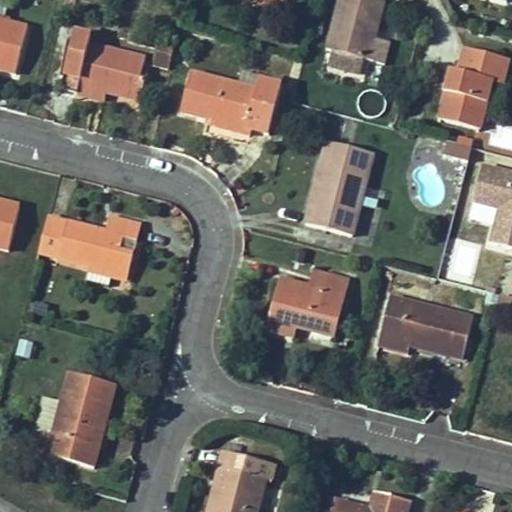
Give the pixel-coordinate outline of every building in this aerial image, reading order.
[(284,11),(286,0),(265,0),(264,6),(284,11)] [(390,43),(375,39),(384,5),(369,1),(369,0),(340,0),(327,51),(332,52),(328,67),(360,75),(364,61),(384,66),(390,43)] [(0,71),(16,75),(28,28),(10,24),(11,20),(6,19),(9,8),(0,5),(0,71)] [(315,20),(311,33),(320,35),(324,22),(315,20)] [(158,49),(159,42),(119,32),(117,37),(129,40),(129,42),(158,49)] [(60,91),(77,96),(80,87),(106,93),(140,102),(145,81),(141,80),(145,61),(89,47),(92,38),(75,34),(60,91)] [(174,46),(159,42),(158,49),(154,63),(169,67),(174,46)] [(465,49),(458,73),(451,71),(438,120),(480,131),(492,83),(502,86),(509,61),(465,49)] [(248,130),(269,135),(281,88),(259,82),(260,78),(244,74),(240,87),(191,74),(181,113),(214,121),(248,130)] [(77,96),(104,102),(106,93),(80,87),(77,96)] [(248,130),(214,121),(213,126),(246,135),(248,130)] [(443,157),(467,163),(471,149),(447,143),(443,157)] [(498,143),(495,154),(504,157),(507,145),(498,143)] [(327,144),(317,181),(322,182),(315,210),(310,209),(306,225),(352,237),(373,156),(327,144)] [(511,249),(511,176),(479,168),(469,206),(493,213),(485,243),(511,249)] [(317,181),(310,209),(315,210),(322,182),(317,181)] [(20,208),(0,202),(0,249),(8,252),(20,208)] [(100,232),(48,219),(39,254),(90,267),(87,282),(109,288),(111,279),(113,273),(128,277),(141,227),(109,219),(106,234),(105,237),(99,235),(100,232)] [(305,253),(295,250),(291,263),(302,266),(305,253)] [(113,273),(111,279),(127,283),(128,277),(113,273)] [(313,273),(309,289),(280,281),(267,331),(286,336),(289,327),(296,329),(335,339),(340,317),(335,316),(340,298),(345,299),(349,283),(313,273)] [(498,297),(488,294),(486,302),(496,305),(498,297)] [(501,296),(500,301),(510,304),(511,299),(501,296)] [(340,317),(345,299),(340,298),(335,316),(340,317)] [(463,360),(473,320),(390,299),(377,348),(407,355),(410,347),(463,360)] [(500,301),(496,316),(506,319),(510,304),(500,301)] [(47,318),(50,308),(36,304),(33,314),(47,318)] [(286,336),(294,338),(296,329),(289,327),(286,336)] [(20,343),(16,356),(30,360),(34,347),(20,343)] [(69,374),(61,403),(42,398),(33,432),(52,437),(51,442),(38,438),(34,453),(91,469),(97,449),(99,449),(103,434),(98,432),(104,411),(109,413),(116,387),(69,374)] [(103,434),(109,413),(104,411),(98,432),(103,434)] [(321,450),(311,447),(308,457),(318,460),(321,450)] [(223,454),(220,469),(226,470),(221,490),(215,489),(208,511),(257,511),(266,480),(272,481),(275,468),(223,454)] [(306,481),(312,483),(310,492),(315,494),(320,471),(309,468),(306,481)] [(220,469),(215,489),(221,490),(226,470),(220,469)] [(331,511),(406,511),(409,503),(375,494),(370,511),(365,511),(366,510),(334,502),(331,511)]
